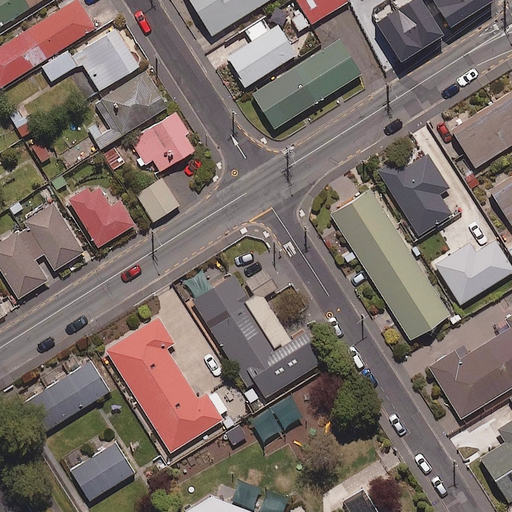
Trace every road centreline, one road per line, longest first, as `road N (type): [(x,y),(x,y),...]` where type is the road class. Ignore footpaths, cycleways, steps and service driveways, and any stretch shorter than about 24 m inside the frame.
road 1 (residential): [(257,185),(467,511)]
road 2 (residential): [(257,185),(0,348)]
road 3 (residential): [(511,26),(257,185)]
road 4 (residential): [(257,185),(141,0)]
